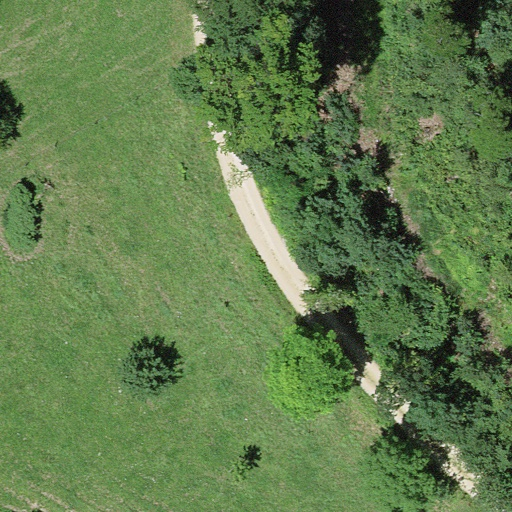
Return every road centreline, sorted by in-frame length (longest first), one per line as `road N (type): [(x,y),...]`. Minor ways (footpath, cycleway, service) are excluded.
road 1 (track): [(200,0),(208,127),(264,250),(387,389),(511,505)]
road 2 (track): [(399,0),(395,101),(440,297)]
